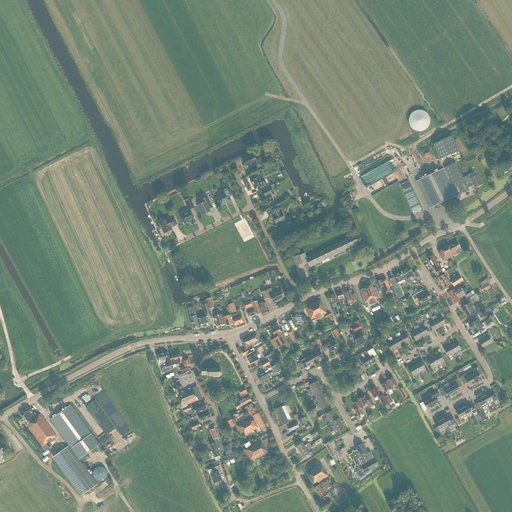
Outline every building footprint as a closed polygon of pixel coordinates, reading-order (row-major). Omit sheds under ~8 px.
[(412,131),(425,134),(431,116),(420,113),(418,119),(415,118),(413,128),(413,127),(412,131)] [(440,159),(458,151),(451,136),(433,145),(440,159)] [(256,160),(255,159),(255,158),(254,156),(253,156),(253,155),(242,160),(245,166),(243,167),(245,170),(251,167),(253,166),(255,170),(263,166),(259,158),(256,160)] [(463,178),(455,163),(444,168),(457,195),(468,190),(467,188),(473,185),(474,188),(482,185),(477,175),(470,178),(469,175),(463,178)] [(430,209),(455,196),(442,169),(417,181),(430,209)] [(261,181),(258,175),(250,179),(252,183),(251,183),(252,186),(253,185),(255,189),(258,188),(259,191),(268,187),(264,180),(261,181)] [(220,206),(231,201),(229,197),(232,195),(229,188),(221,192),(223,195),(216,199),(217,200),(216,200),(219,206),(220,205),(220,206)] [(259,199),(263,206),(273,201),(270,196),(274,194),(272,188),(265,192),(266,195),(259,199)] [(202,215),(210,211),(209,209),(212,208),(207,197),(200,201),(202,203),(198,205),(202,215)] [(189,210),(194,208),(189,199),(185,201),(189,210)] [(285,216),(287,208),(288,208),(290,203),(288,200),(280,204),(282,209),(279,211),(278,208),(272,212),(274,217),(272,218),(276,225),(285,220),(283,216),(285,216)] [(184,224),(194,219),(190,212),(180,217),(184,224)] [(177,225),(174,217),(167,221),(167,220),(159,224),(164,234),(172,230),(171,228),(177,225)] [(349,238),(353,247),(358,245),(354,236),(349,238)] [(346,250),(353,247),(349,238),(341,242),(346,250)] [(341,253),(346,250),(341,242),(337,244),(341,253)] [(443,262),(456,255),(455,252),(460,249),(456,242),(438,253),(443,262)] [(335,256),(341,253),(337,244),(331,247),(335,256)] [(329,258),(335,256),(331,247),(325,250),(329,258)] [(323,261),(329,258),(325,250),(319,253),(323,261)] [(315,265),(323,261),(319,253),(311,256),(315,265)] [(302,262),(306,260),(303,254),(299,256),(298,256),(293,258),(296,266),(302,263),(302,262)] [(315,265),(311,256),(307,258),(304,254),(303,254),(306,260),(310,268),(315,265)] [(433,258),(432,256),(427,258),(429,262),(434,269),(437,267),(437,269),(434,271),(438,276),(443,272),(434,258),(433,258)] [(413,274),(409,268),(402,272),(405,278),(405,279),(408,283),(410,282),(408,279),(411,277),(412,279),(415,277),(416,278),(419,277),(416,272),(413,274)] [(398,298),(403,296),(398,284),(399,283),(404,280),(401,272),(393,276),(394,278),(389,280),(398,298)] [(444,274),(438,278),(445,289),(451,285),(444,274)] [(453,287),(462,281),(459,276),(450,281),(453,287)] [(381,281),(383,286),(386,294),(391,292),(386,279),(381,281)] [(381,286),(383,286),(381,281),(374,283),(375,285),(376,287),(379,297),(385,295),(381,286)] [(485,291),(490,288),(487,283),(482,286),(482,287),(479,288),(481,291),(484,290),(485,291)] [(376,287),(375,285),(372,286),(371,284),(370,284),(369,284),(369,285),(363,287),(363,289),(360,290),(365,303),(379,298),(375,288),(376,287)] [(451,299),(457,295),(460,293),(463,291),(461,288),(455,291),(453,289),(447,293),(451,299)] [(421,291),(420,289),(413,293),(415,295),(412,296),(414,300),(417,299),(421,306),(432,300),(428,293),(424,295),(422,291),(421,291)] [(353,296),(351,290),(350,291),(349,290),(344,292),(347,303),(353,301),(353,303),(356,302),(354,295),(353,296)] [(273,304),(285,298),(281,291),(270,296),(273,304)] [(457,295),(451,299),(454,304),(460,300),(459,299),(465,295),(463,291),(460,293),(457,295)] [(344,308),(342,301),(345,300),(342,292),(336,294),(339,305),(340,305),(341,309),(344,308)] [(261,313),(258,305),(257,301),(255,302),(253,296),(250,297),(249,294),(245,295),(247,302),(243,304),(245,310),(247,313),(248,318),(261,313)] [(336,315),(339,314),(335,303),(337,303),(334,294),(329,296),(332,304),(332,305),(336,315)] [(463,313),(472,307),(470,305),(472,304),(469,299),(464,302),(466,305),(460,308),(463,313)] [(321,304),(319,300),(308,305),(309,306),(304,308),(310,320),(311,322),(316,320),(321,318),(320,316),(326,313),(322,304),(321,304)] [(258,305),(261,313),(262,315),(269,311),(265,302),(258,305)] [(204,315),(210,314),(207,303),(201,305),(204,315)] [(472,307),(463,313),(466,317),(471,314),(473,317),(478,313),(475,309),(474,306),(472,307)] [(191,309),(190,307),(188,308),(188,310),(189,310),(193,330),(199,329),(194,309),(191,309)] [(236,312),(237,314),(232,316),(233,320),(232,321),(234,325),(243,322),(241,317),(242,317),(239,310),(236,312)] [(225,325),(223,318),(222,314),(214,317),(216,327),(225,325)] [(297,326),(304,321),(300,314),(292,318),(297,326)] [(223,318),(225,325),(225,326),(230,325),(233,324),(231,319),(230,316),(223,318)] [(433,317),(439,328),(445,325),(441,317),(437,319),(435,316),(433,317)] [(200,328),(210,326),(208,317),(198,319),(200,328)] [(433,331),(439,328),(433,317),(431,318),(433,322),(429,324),(433,331)] [(471,330),(480,325),(478,322),(480,321),(477,317),(472,320),(473,322),(468,325),(471,330)] [(296,326),(291,318),(286,322),(290,329),(290,330),(296,327),(296,326)] [(354,333),(363,328),(359,321),(355,322),(357,326),(352,329),(354,333)] [(416,327),(422,338),(428,334),(424,327),(419,329),(418,325),(416,327)] [(480,325),(471,330),(474,335),(479,332),(481,334),(488,330),(485,325),(482,327),(480,325)] [(282,335),(282,334),(282,333),(281,332),(280,331),(278,327),(271,331),(276,338),(271,341),(276,349),(283,345),(285,348),(289,346),(283,334),(282,335)] [(415,341),(422,338),(416,327),(414,328),(416,331),(411,334),(415,341)] [(356,344),(364,340),(362,337),(365,335),(362,330),(357,333),(358,336),(353,338),(356,344)] [(293,341),(297,339),(292,331),(288,333),(293,341)] [(397,334),(403,345),(409,342),(405,334),(401,336),(399,333),(397,334)] [(482,348),(491,343),(489,339),(491,338),(488,333),(482,337),(484,339),(479,342),(482,348)] [(397,348),(403,345),(397,334),(395,335),(397,339),(393,341),(397,348)] [(249,348),(259,343),(256,335),(241,341),(245,350),(245,349),(246,351),(249,349),(249,348)] [(397,348),(393,341),(391,337),(389,339),(391,342),(386,344),(390,352),(397,348)] [(328,345),(326,341),(321,344),(325,351),(328,349),(329,352),(337,348),(334,342),(328,345)] [(450,346),(456,357),(458,356),(456,353),(460,350),(456,343),(450,346)] [(454,358),(456,357),(450,346),(444,350),(448,357),(452,355),(454,358)] [(363,352),(366,357),(371,366),(376,362),(372,355),(375,354),(377,357),(371,347),(363,352)] [(314,353),(319,361),(323,359),(319,351),(314,353)] [(251,364),(259,360),(254,352),(246,356),(251,364)] [(371,366),(366,357),(363,352),(354,357),(360,367),(358,363),(361,361),(365,369),(371,366)] [(171,365),(172,365),(172,364),(170,364),(167,353),(157,356),(159,364),(161,363),(162,365),(165,364),(166,367),(164,367),(164,368),(161,368),(162,373),(170,371),(169,369),(172,368),(171,365)] [(314,364),(319,361),(314,353),(309,356),(314,364)] [(433,357),(438,365),(442,363),(444,367),(446,366),(439,354),(433,357)] [(172,365),(172,367),(173,367),(175,375),(178,375),(176,366),(175,364),(181,363),(180,360),(181,360),(180,355),(170,357),(172,364),(172,365)] [(309,367),(314,364),(309,356),(305,358),(309,367)] [(434,368),(438,365),(433,357),(427,361),(434,372),(435,371),(434,368)] [(304,369),(309,367),(305,358),(300,361),(304,369)] [(189,359),(182,360),(184,368),(183,368),(181,369),(182,373),(184,373),(190,371),(189,367),(191,367),(189,359)] [(264,370),(271,367),(270,365),(268,361),(261,364),(263,368),(264,370)] [(415,365),(419,373),(423,371),(425,375),(427,373),(421,362),(415,365)] [(275,374),(280,371),(277,365),(271,368),(275,374)] [(415,375),(419,373),(415,365),(409,368),(415,380),(417,379),(415,375)] [(470,375),(475,384),(481,380),(479,376),(482,374),(478,367),(472,370),(474,373),(470,375)] [(262,385),(270,381),(268,377),(271,375),(270,373),(267,375),(258,379),(262,385)] [(465,374),(463,376),(459,377),(464,385),(467,383),(469,387),(475,384),(470,375),(467,377),(465,374)] [(175,379),(181,377),(179,375),(175,376),(170,378),(172,384),(174,388),(178,398),(185,395),(184,392),(181,385),(179,381),(176,382),(175,379)] [(399,389),(392,378),(387,381),(391,389),(395,387),(397,390),(399,389)] [(449,387),(454,396),(461,392),(458,388),(461,386),(457,379),(454,381),(455,384),(449,387)] [(270,381),(262,385),(265,391),(273,387),(277,385),(276,383),(272,385),(270,381)] [(308,392),(319,386),(317,381),(309,386),(310,389),(307,391),(308,392)] [(386,395),(389,393),(388,391),(391,390),(387,382),(381,385),(386,395)] [(314,396),(321,393),(322,392),(319,386),(308,392),(309,395),(313,393),(314,396)] [(446,389),(444,386),(439,389),(443,397),(446,395),(448,399),(454,396),(449,387),(446,389)] [(185,395),(178,398),(181,404),(182,407),(197,401),(198,401),(202,399),(197,387),(184,392),(185,395)] [(374,399),(380,395),(375,387),(370,391),(374,399)] [(236,409),(245,405),(251,401),(249,397),(245,399),(243,396),(247,394),(244,388),(238,391),(240,394),(239,394),(241,398),(238,400),(239,401),(240,403),(235,406),(236,409)] [(429,399),(434,408),(440,404),(437,400),(440,398),(436,391),(431,394),(432,397),(429,399)] [(317,401),(323,397),(321,393),(314,396),(316,399),(313,400),(314,402),(317,401)] [(482,396),(487,405),(491,403),(492,406),(498,403),(494,395),(491,397),(488,393),(482,396)] [(388,404),(384,397),(383,394),(378,397),(384,407),(388,404)] [(384,397),(388,404),(393,401),(388,394),(384,397)] [(371,407),(364,396),(359,399),(363,407),(367,405),(368,408),(371,407)] [(481,408),(487,405),(482,396),(476,400),(481,408)] [(317,407),(325,402),(323,397),(317,401),(318,403),(316,405),(317,407)] [(427,411),(434,408),(429,399),(423,402),(427,411)] [(358,417),(363,414),(361,409),(363,408),(358,400),(353,403),(356,409),(354,410),(358,417)] [(204,403),(194,408),(196,414),(207,410),(204,403)] [(252,417),(253,416),(258,413),(255,407),(254,408),(251,404),(247,406),(249,411),(252,417)] [(461,408),(466,417),(472,413),(474,416),(477,414),(473,407),(470,409),(467,404),(461,408)] [(91,434),(70,405),(50,420),(69,446),(52,458),(81,496),(97,485),(79,460),(99,445),(91,434)] [(281,407),(275,410),(278,415),(283,425),(289,423),(285,415),(290,412),(287,405),(282,407),(281,407)] [(463,419),(466,417),(461,408),(455,411),(462,423),(464,422),(463,419)] [(36,417),(35,417),(30,409),(21,416),(27,425),(26,425),(45,451),(52,446),(48,442),(56,436),(40,414),(36,417)] [(325,421),(334,416),(331,411),(325,414),(327,417),(324,419),(325,421)] [(201,423),(211,418),(209,412),(198,416),(201,423)] [(258,413),(253,416),(260,429),(265,426),(258,413)] [(441,420),(446,429),(451,425),(452,427),(456,425),(452,419),(449,421),(447,416),(441,420)] [(252,422),(250,418),(236,426),(240,434),(244,432),(246,435),(258,428),(254,420),(252,422)] [(301,427),(307,424),(304,418),(298,421),(301,427)] [(231,419),(226,422),(230,429),(235,426),(231,419)] [(329,430),(341,424),(338,419),(336,420),(330,423),(332,426),(328,428),(329,430)] [(440,432),(446,429),(441,420),(434,423),(437,428),(434,429),(438,437),(441,435),(440,432)] [(299,428),(297,423),(287,427),(289,432),(299,428)] [(341,424),(329,430),(330,433),(334,431),(336,434),(344,430),(341,424)] [(220,457),(222,456),(222,455),(221,455),(221,454),(223,453),(214,429),(210,431),(214,443),(209,445),(214,458),(220,456),(220,457)] [(251,462),(267,453),(261,442),(244,450),(249,460),(251,462)] [(299,453),(310,445),(309,443),(304,446),(302,443),(296,447),(299,453)] [(334,461),(337,460),(328,443),(325,445),(334,461)] [(352,461),(353,460),(356,465),(354,466),(355,468),(353,469),(359,479),(366,475),(365,474),(379,466),(371,452),(368,454),(362,443),(355,447),(357,450),(354,452),(353,451),(352,452),(352,453),(348,455),(352,461)] [(228,461),(233,459),(231,453),(234,452),(231,444),(223,447),(226,456),(228,460),(228,461)] [(310,445),(299,453),(303,458),(309,454),(307,451),(312,448),(310,445)] [(230,474),(226,463),(221,465),(225,476),(230,474)] [(317,483),(328,476),(321,464),(311,470),(312,471),(307,474),(313,484),(317,482),(317,483)] [(214,484),(222,481),(219,473),(222,471),(220,466),(211,469),(213,473),(210,474),(214,484)] [(106,470),(105,469),(105,468),(104,468),(103,468),(102,467),(101,467),(100,467),(99,467),(98,467),(97,468),(96,468),(95,469),(94,470),(94,471),(93,472),(93,473),(93,474),(93,475),(93,476),(93,477),(94,478),(95,479),(95,480),(96,480),(97,481),(98,481),(99,481),(100,481),(102,481),(103,481),(104,480),(105,479),(106,479),(106,478),(107,477),(107,476),(107,475),(107,474),(107,473),(107,472),(107,471),(106,471),(106,470)] [(326,491),(331,487),(327,480),(321,484),(323,488),(324,488),(326,491)] [(322,489),(319,485),(314,488),(320,497),(321,496),(323,499),(328,496),(323,489),(322,489)]
